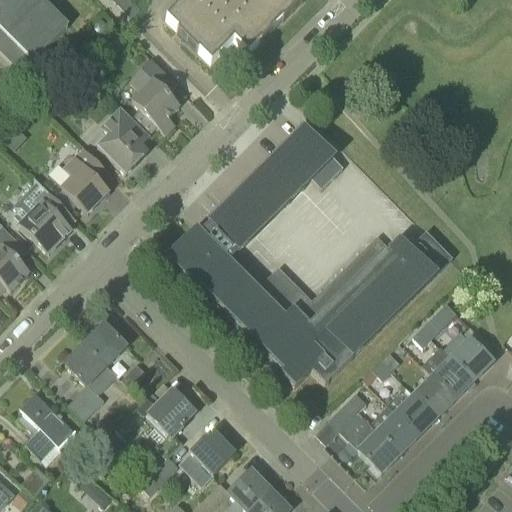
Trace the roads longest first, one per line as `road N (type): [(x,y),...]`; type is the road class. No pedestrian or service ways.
road 1 (residential): [(95,268),(353,0)]
road 2 (residential): [(346,511),(95,268)]
road 3 (residential): [(374,511),(483,403),(511,413)]
road 4 (residential): [(0,362),(95,268)]
